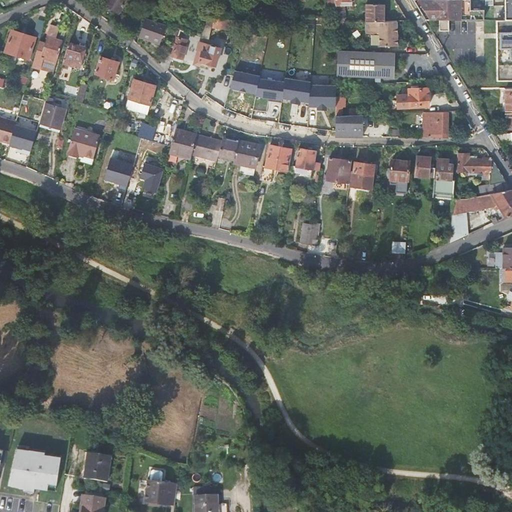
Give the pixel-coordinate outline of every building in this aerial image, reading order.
[(107,0),(105,4),(118,13),(127,0),(107,0)] [(416,0),(429,20),(439,20),(439,31),(448,31),(448,20),(460,20),(475,20),(484,20),(484,12),(470,12),(470,0),(454,0),(447,0),(446,0),(416,0)] [(364,4),(364,22),(372,21),(382,21),(382,4),(364,4)] [(348,22),(347,5),(338,5),(334,5),(335,16),(335,22),(348,22)] [(202,36),(208,37),(211,26),(213,17),(213,16),(207,14),(202,36)] [(232,27),(233,19),(213,17),(211,26),(232,27)] [(159,44),(165,25),(145,18),(139,35),(151,39),(151,41),(159,44)] [(511,19),(497,20),(497,89),(504,89),(511,88),(511,19)] [(396,46),(396,21),(382,21),(372,21),(372,26),(377,26),(377,29),(369,29),(369,43),(378,43),(378,46),(396,46)] [(37,38),(13,30),(6,51),(30,59),(37,38)] [(63,42),(56,40),(58,32),(50,30),(46,43),(40,42),(33,64),(41,66),(44,58),(57,63),(63,42)] [(184,40),(186,32),(179,30),(172,55),(184,58),(187,47),(185,47),(183,46),(184,40)] [(202,42),(200,50),(197,49),(193,63),(199,65),(200,61),(214,65),(219,47),(202,42)] [(85,49),(69,44),(63,64),(79,69),(85,49)] [(391,77),(392,53),(335,51),(335,76),(391,77)] [(166,55),(162,66),(168,71),(171,60),(172,56),(166,55)] [(182,63),(184,58),(172,55),(172,56),(171,60),(182,63)] [(102,57),(96,75),(114,80),(119,62),(102,57)] [(230,87),(256,93),(259,79),(259,76),(235,70),(230,87)] [(256,93),(255,96),(274,100),(274,103),(281,105),(282,100),(284,84),(259,79),(256,93)] [(126,108),(148,114),(157,86),(135,80),(126,108)] [(300,101),(309,102),(310,86),(310,82),(285,80),(284,84),(282,100),(291,101),(300,101)] [(335,106),(335,86),(310,86),(309,102),(309,106),(317,106),(317,109),(326,109),(326,106),(335,106)] [(407,89),(408,108),(428,107),(427,88),(407,89)] [(84,97),(78,94),(77,99),(76,102),(82,104),(84,97)] [(346,110),(346,96),(338,96),(338,109),(346,110)] [(41,123),(61,129),(66,109),(53,105),(55,100),(48,98),(41,123)] [(396,99),(385,101),(387,110),(397,108),(396,99)] [(511,127),(511,110),(505,111),(505,119),(503,120),(503,124),(505,124),(505,127),(511,127)] [(335,115),(336,135),(362,136),(362,114),(335,115)] [(424,132),(425,138),(446,138),(445,114),(422,115),(423,132),(424,132)] [(0,141),(10,145),(16,126),(17,123),(0,118),(0,141)] [(143,122),(139,136),(154,139),(157,125),(143,122)] [(38,132),(16,126),(10,145),(10,146),(18,149),(19,147),(32,151),(38,132)] [(197,134),(176,129),(168,157),(190,162),(192,156),(197,136),(197,134)] [(99,138),(74,130),(67,156),(78,159),(79,156),(93,160),(99,138)] [(511,132),(495,134),(499,141),(511,140),(511,132)] [(222,142),(197,136),(192,156),(190,162),(190,163),(215,169),(217,162),(218,156),(222,142)] [(239,144),(222,140),(222,142),(218,156),(235,160),(239,144)] [(260,148),(239,144),(235,160),(234,167),(242,168),(240,176),(254,179),(260,148)] [(266,166),(263,166),(260,179),(272,182),(275,168),(287,171),(291,149),(270,145),(266,166)] [(295,173),(319,177),(320,170),(314,169),(317,151),(300,148),(296,166),(295,173)] [(464,175),(468,175),(468,173),(482,173),(482,176),(489,176),(489,183),(479,187),(480,196),(510,190),(499,172),(491,158),(482,158),(482,160),(469,160),(469,154),(458,153),(457,172),(464,172),(464,175)] [(111,156),(105,178),(128,185),(135,163),(111,156)] [(415,175),(435,177),(435,168),(430,167),(431,158),(417,156),(415,175)] [(349,183),(351,161),(330,158),(326,179),(349,183)] [(452,180),(453,163),(448,163),(449,159),(439,158),(437,178),(434,178),(433,197),(453,199),(455,181),(452,180)] [(392,160),(390,179),(407,181),(408,162),(392,160)] [(372,188),(375,164),(356,161),(354,171),(351,171),(349,186),(372,188)] [(145,162),(141,177),(146,179),(143,187),(158,192),(165,167),(145,162)] [(500,208),(505,217),(511,214),(511,191),(511,190),(510,190),(480,196),(465,198),(453,199),(449,243),(457,239),(466,235),(463,230),(464,211),(494,205),(496,210),(500,208)] [(189,194),(186,207),(198,210),(201,197),(189,194)] [(379,197),(366,195),(365,203),(379,204),(379,197)] [(323,228),(311,226),(311,229),(309,245),(308,246),(317,247),(318,236),(322,236),(323,228)] [(301,243),(309,245),(311,229),(303,228),(301,243)] [(511,247),(502,248),(502,268),(511,267),(511,247)] [(489,305),(499,305),(499,295),(489,295),(489,305)] [(20,405),(17,417),(42,423),(44,413),(20,405)] [(126,455),(131,456),(133,445),(119,439),(117,444),(127,447),(126,455)] [(45,450),(46,448),(18,444),(9,480),(24,484),(24,486),(34,488),(35,484),(48,486),(49,480),(57,481),(61,453),(45,450)] [(99,453),(89,451),(85,478),(95,479),(99,453)] [(109,455),(99,453),(95,479),(106,481),(109,455)] [(161,505),(174,507),(177,484),(148,480),(145,503),(149,503),(161,505)] [(196,494),(197,511),(227,511),(227,503),(218,503),(218,493),(196,494)] [(82,511),(90,511),(93,496),(83,494),(81,504),(84,504),(82,511)] [(101,511),(103,497),(93,496),(90,511),(101,511)]
